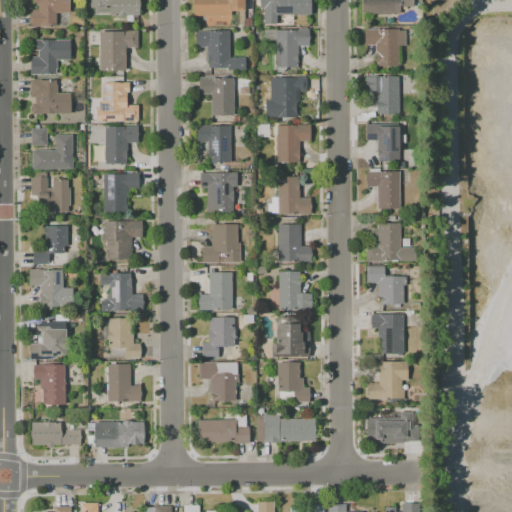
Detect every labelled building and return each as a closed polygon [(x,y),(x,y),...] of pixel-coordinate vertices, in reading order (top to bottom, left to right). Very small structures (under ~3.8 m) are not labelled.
[(30,27),(30,9),(38,9),(38,3),(33,3),(33,0),(69,0),(69,13),(56,13),(56,24),(54,24),(54,26),(40,26),(40,27),(30,27)] [(95,13),(95,8),(90,8),(90,0),(139,0),(139,15),(128,15),(128,16),(117,16),(117,15),(110,15),(110,13),(95,13)] [(244,24),(236,24),(236,11),(231,11),(231,16),(193,16),(193,0),(246,0),(246,10),(244,10),(244,24)] [(311,0),(311,14),(277,14),(277,24),(263,24),(263,8),(259,8),(259,0),(311,0)] [(399,14),(362,14),(362,0),(413,0),(413,7),(399,7),(399,14)] [(308,29),(309,46),(298,46),(299,62),(297,62),(297,67),(275,68),(275,40),(264,40),(264,30),(277,30),(293,30),(293,29),(308,29)] [(398,66),(375,66),(375,45),(364,46),(364,29),(379,29),(379,30),(397,29),(397,31),(405,31),(405,46),(398,46),(398,66)] [(208,68),(208,62),(207,63),(207,56),(206,56),(206,47),(195,47),(195,31),(228,30),(229,58),(244,57),(244,70),(226,70),(226,68),(208,68)] [(99,71),(99,32),(124,32),(124,31),(137,31),(138,48),(126,48),(126,71),(99,71)] [(31,74),(30,57),(39,57),(38,50),(34,50),(34,39),(42,39),(42,40),(70,40),(70,60),(57,60),(57,69),(56,69),(56,74),(31,74)] [(199,94),(199,77),(214,77),(214,78),(233,78),(233,115),(211,115),(211,94),(199,94)] [(275,89),(275,79),(289,79),(289,77),(306,77),(306,93),(299,93),(299,102),(296,102),(296,114),(299,114),(299,118),(295,118),(295,117),(274,117),(274,91),(275,91),(275,89)] [(398,114),(377,114),(376,93),(365,93),(365,77),(398,77),(398,114)] [(32,114),(32,112),(30,112),(30,106),(32,106),(32,103),(35,103),(35,97),(30,97),(30,79),(41,79),(41,80),(56,80),(56,85),(57,85),(57,93),(70,93),(71,114),(32,114)] [(101,120),(101,118),(91,119),(91,108),(98,108),(98,101),(101,101),(101,83),(127,82),(127,104),(138,104),(138,121),(120,121),(120,119),(101,120)] [(256,124),(269,124),(269,137),(256,137),(256,124)] [(277,162),(276,125),(308,125),(308,124),(309,124),(309,142),(308,142),(308,141),(298,141),(298,162),(277,162)] [(398,127),(399,161),(377,161),(376,140),(365,141),(365,124),(380,124),(380,127),(398,127)] [(196,126),(230,126),(230,162),(208,163),(208,142),(197,142),(196,126)] [(100,164),(100,143),(97,143),(97,127),(138,127),(138,143),(127,143),(127,164),(100,164)] [(31,146),(31,129),(47,129),(47,145),(31,146)] [(33,169),(33,167),(32,167),(32,161),(33,161),(33,158),(32,159),(32,153),(33,153),(33,150),(55,150),(54,134),(72,134),(72,168),(33,169)] [(68,212),(49,212),(49,213),(41,213),(41,195),(31,195),(30,178),(33,178),(33,171),(46,171),(46,178),(46,177),(47,188),(52,188),(52,180),(67,180),(67,188),(69,188),(70,206),(68,206),(68,212)] [(200,188),(200,173),(237,172),(237,187),(232,187),(233,213),(207,213),(206,188),(200,188)] [(398,172),(399,209),(377,209),(376,186),(366,187),(366,172),(398,172)] [(103,212),(103,174),(126,174),(139,174),(139,188),(128,188),(128,198),(126,198),(126,205),(127,205),(127,211),(126,211),(126,212),(103,212)] [(277,177),(298,177),(298,181),(299,181),(299,198),(310,198),(310,214),(277,214),(277,213),(267,213),(267,204),(271,204),(271,198),(277,197),(277,177)] [(102,241),(102,233),(103,233),(103,221),(141,221),(141,237),(131,237),(131,259),(107,259),(106,241),(102,241)] [(399,247),(416,247),(416,261),(398,261),(398,260),(384,260),(384,263),(365,263),(365,244),(377,244),(377,223),(400,222),(401,238),(399,238),(399,247)] [(201,246),(212,246),(212,224),(236,224),(236,242),(240,242),(240,261),(218,261),(218,262),(201,262),(201,246)] [(300,225),(300,246),(309,246),(309,244),(310,244),(311,263),(309,263),(309,262),(296,262),(277,262),(277,225),(300,225)] [(32,264),(33,250),(44,250),(44,226),(67,226),(67,246),(63,246),(63,254),(49,254),(49,264),(32,264)] [(256,266),(266,266),(266,274),(256,274),(256,266)] [(384,266),(384,276),(404,276),(404,281),(406,281),(406,285),(403,286),(403,304),(400,304),(400,307),(394,307),(394,304),(380,305),(380,297),(377,297),(377,283),(366,283),(366,266),(384,266)] [(40,303),(40,293),(41,293),(41,285),(29,285),(29,270),(43,270),(62,270),(63,288),(72,288),(72,307),(42,307),(42,303),(40,303)] [(100,299),(107,299),(107,293),(109,293),(109,285),(100,286),(99,271),(109,271),(109,273),(130,273),(130,276),(130,278),(131,278),(131,287),(131,294),(142,294),(142,309),(109,310),(108,310),(101,310),(100,299)] [(199,310),(199,294),(209,294),(209,272),(231,272),(231,309),(199,310)] [(299,272),(300,294),(311,294),(311,309),(278,309),(277,272),(299,272)] [(402,314),(402,353),(381,354),(380,338),(377,338),(377,328),(371,328),(371,314),(402,314)] [(202,358),(202,342),(208,342),(208,328),(209,328),(209,317),(234,317),(234,329),(234,339),(234,346),(218,346),(218,358),(202,358)] [(271,357),(271,345),(275,344),(275,342),(276,342),(276,324),(277,324),(277,318),(298,317),(298,332),(309,332),(309,357),(271,357)] [(125,358),(125,355),(111,355),(111,347),(109,347),(109,318),(130,318),(131,333),(133,333),(133,343),(140,343),(140,358),(125,358)] [(30,359),(30,343),(43,344),(43,333),(41,333),(41,330),(39,330),(39,323),(40,323),(40,320),(65,320),(65,329),(66,329),(66,339),(71,339),(71,349),(66,349),(66,355),(57,355),(57,356),(48,356),(48,359),(30,359)] [(403,399),(368,399),(368,384),(379,383),(379,362),(406,361),(407,379),(400,379),(401,390),(403,390),(403,399)] [(235,401),(215,401),(215,403),(212,403),(211,394),(210,394),(209,379),(198,379),(198,362),(216,362),(216,363),(237,362),(237,374),(238,374),(238,383),(235,383),(235,401)] [(277,363),(298,363),(299,378),(302,378),(302,388),(308,388),(309,402),(293,403),(293,392),(277,392),(277,363)] [(107,401),(107,364),(130,364),(130,386),(140,386),(140,401),(107,401)] [(43,404),(42,389),(40,389),(40,379),(34,379),(34,365),(41,365),(64,365),(65,405),(60,405),(60,407),(48,407),(48,404),(43,404)] [(197,442),(196,419),(235,419),(235,414),(246,414),(246,426),(248,426),(248,443),(233,443),(233,441),(197,442)] [(315,419),(315,445),(313,445),(313,441),(257,442),(257,416),(279,415),(279,419),(315,419)] [(404,418),(404,425),(421,425),(421,442),(402,442),(402,441),(366,441),(365,419),(404,418)] [(32,445),(31,423),(44,422),(47,421),(48,421),(49,422),(51,422),(60,422),(60,428),(61,428),(61,432),(65,432),(65,429),(80,429),(80,445),(54,445),(54,447),(46,447),(46,445),(32,445)] [(94,447),(94,422),(121,422),(121,421),(132,421),(132,422),(143,422),(143,444),(128,444),(128,447),(94,447)] [(84,443),(84,431),(87,431),(87,436),(92,436),(92,443),(84,443)] [(233,511),(233,510),(244,510),(244,511),(257,511),(257,502),(273,502),(273,511),(233,511)] [(81,511),(81,503),(97,503),(97,511),(81,511)] [(384,511),(384,507),(395,507),(395,511),(401,511),(401,503),(418,503),(418,511),(384,511)]
